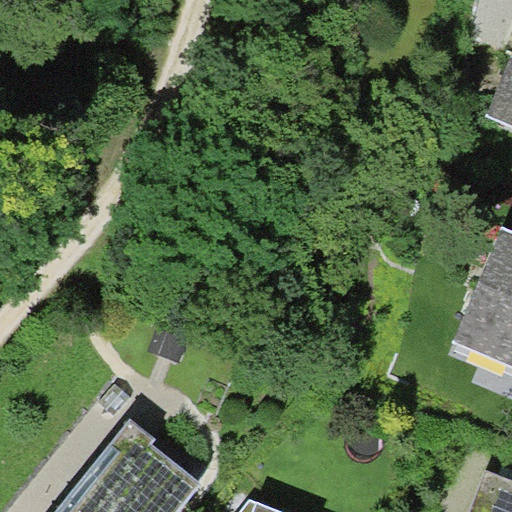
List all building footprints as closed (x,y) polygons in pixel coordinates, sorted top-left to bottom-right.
[(511,54),(488,110),(511,120),(511,54)] [(511,229),(506,227),(458,339),(511,361),(511,229)] [(128,416),(48,511),(172,511),(198,481),(148,441),(152,436),(128,416)] [(511,511),(511,480),(487,470),(470,511),(511,511)] [(279,511),(256,503),(252,511),(279,511)]
